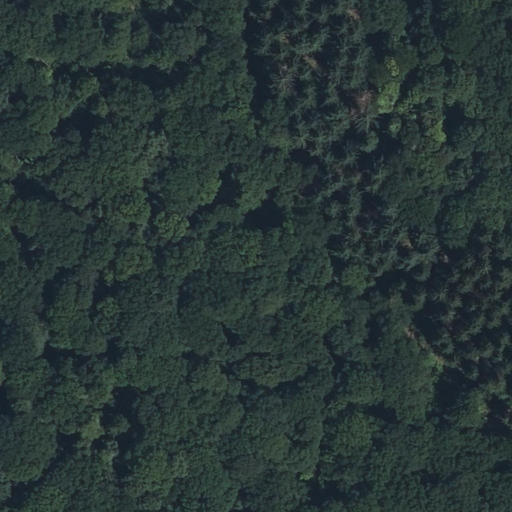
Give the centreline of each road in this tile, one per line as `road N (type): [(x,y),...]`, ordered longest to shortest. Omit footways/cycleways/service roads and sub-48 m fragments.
road 1 (track): [(168,0),(314,114),(377,212),(447,368),(474,396),(511,415)]
road 2 (track): [(431,0),(449,116),(511,222)]
